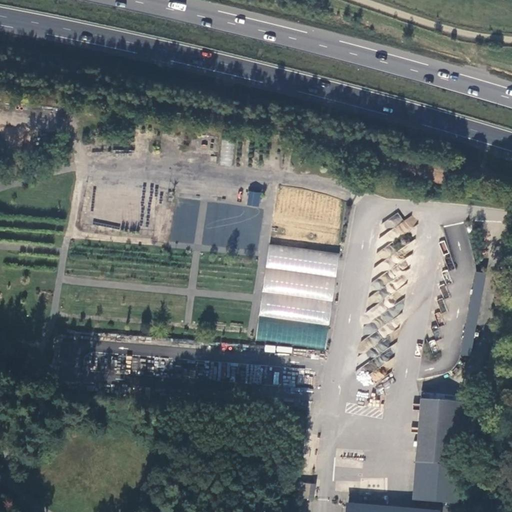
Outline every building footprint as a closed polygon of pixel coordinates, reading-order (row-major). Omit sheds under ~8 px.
[(259,207),(260,192),(248,191),(247,206),(259,207)] [(382,223),(388,230),(403,220),(397,212),(382,223)] [(405,233),(417,222),(411,214),(398,225),(405,233)] [(340,255),(269,245),(257,340),(325,350),(340,255)] [(470,356),(485,273),(475,271),(460,354),(470,356)] [(453,405),(417,402),(413,464),(449,467),(453,405)] [(460,469),(411,466),(409,501),(458,504),(460,469)] [(294,500),(310,502),(311,487),(295,485),(294,500)]
